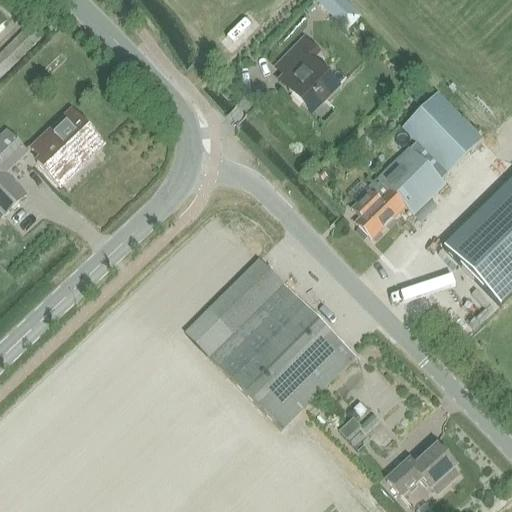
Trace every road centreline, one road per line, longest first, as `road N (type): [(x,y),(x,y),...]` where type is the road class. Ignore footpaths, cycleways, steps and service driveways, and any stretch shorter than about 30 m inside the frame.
road 1 (unclassified): [(511,454),(268,198),(249,181),(191,163)]
road 2 (tertiary): [(0,361),(170,198),(191,163)]
road 3 (tertiary): [(191,163),(186,123),(65,0)]
